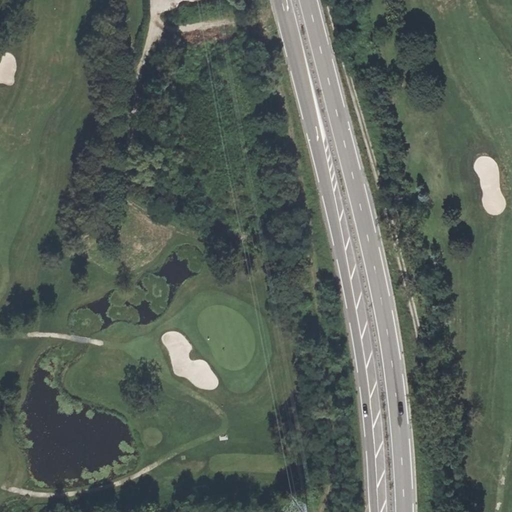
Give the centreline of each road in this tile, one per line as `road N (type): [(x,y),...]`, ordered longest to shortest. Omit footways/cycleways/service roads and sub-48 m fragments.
road 1 (track): [(441,511),(423,357),(329,0)]
road 2 (primary): [(404,511),(392,354),(308,0)]
road 3 (primary): [(282,0),(361,361),(375,511)]
road 4 (track): [(321,511),(329,440),(323,365),(303,220),(254,0)]
